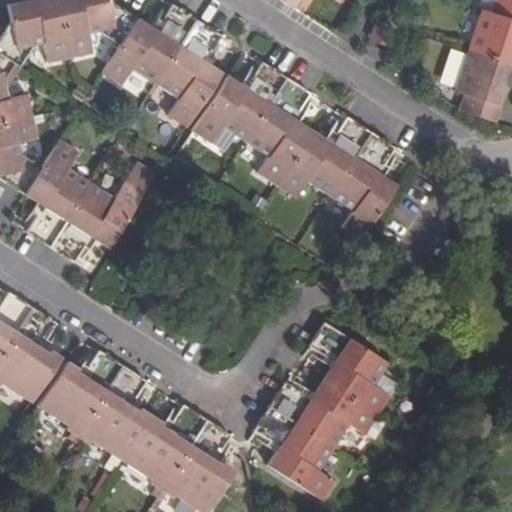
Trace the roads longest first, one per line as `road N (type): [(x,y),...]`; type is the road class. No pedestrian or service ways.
road 1 (residential): [(0,261),(201,390),(245,387),(302,301),(382,288),(469,150)]
road 2 (residential): [(469,150),(237,0)]
